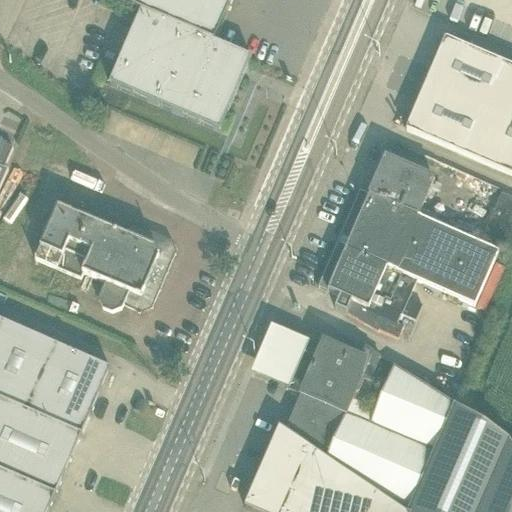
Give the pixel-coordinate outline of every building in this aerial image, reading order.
[(117,0),(222,45),(240,0),(117,0)] [(114,90),(224,136),(254,64),(143,18),(114,90)] [(511,176),(511,63),(453,37),(410,131),(511,176)] [(376,195),(419,215),(436,178),(393,158),(376,195)] [(376,195),(352,248),(394,267),(480,307),(504,254),(419,215),(376,195)] [(147,311),(174,250),(63,201),(36,263),(147,311)] [(333,288),(375,307),(394,267),(352,248),(333,288)] [(0,511),(53,511),(115,368),(0,319),(0,511)] [(328,340),(305,397),(351,415),(374,358),(376,353),(379,345),(360,338),(354,350),(328,340)] [(511,511),(511,441),(376,353),(374,358),(351,415),(333,455),(307,511),(511,511)] [(288,432),(333,455),(351,415),(305,397),(288,432)] [(272,425),(243,503),(267,511),(307,511),(333,455),(288,432),(272,425)]
